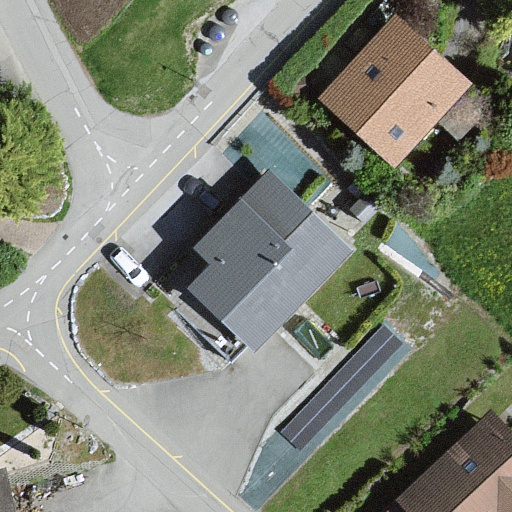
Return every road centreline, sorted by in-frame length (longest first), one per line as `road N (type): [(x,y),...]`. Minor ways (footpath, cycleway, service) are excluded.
road 1 (residential): [(205,511),(2,323)]
road 2 (residential): [(306,0),(122,204)]
road 3 (residential): [(122,204),(25,0)]
road 4 (residential): [(122,204),(2,323)]
